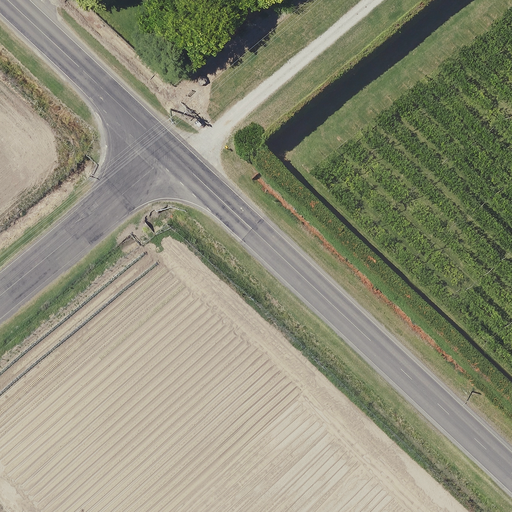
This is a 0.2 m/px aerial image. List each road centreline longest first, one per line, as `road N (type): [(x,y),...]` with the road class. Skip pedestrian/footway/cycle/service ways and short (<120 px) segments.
road 1 (unclassified): [(171,154),(511,481)]
road 2 (unclassified): [(5,0),(171,154)]
road 3 (unclassified): [(0,295),(171,154)]
